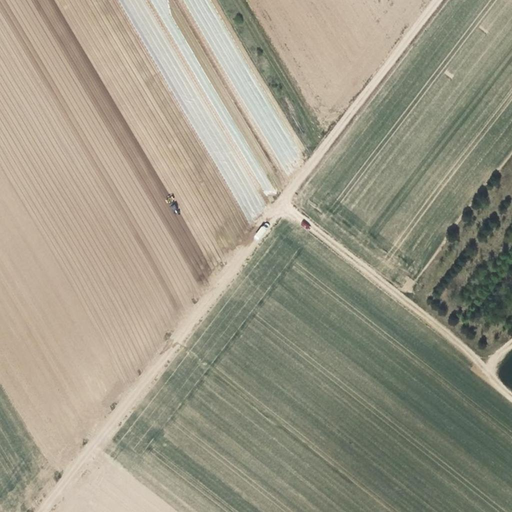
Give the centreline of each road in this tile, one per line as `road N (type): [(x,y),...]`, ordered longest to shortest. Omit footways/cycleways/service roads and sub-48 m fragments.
road 1 (track): [(492,370),(283,201),(439,0)]
road 2 (track): [(41,511),(283,201)]
